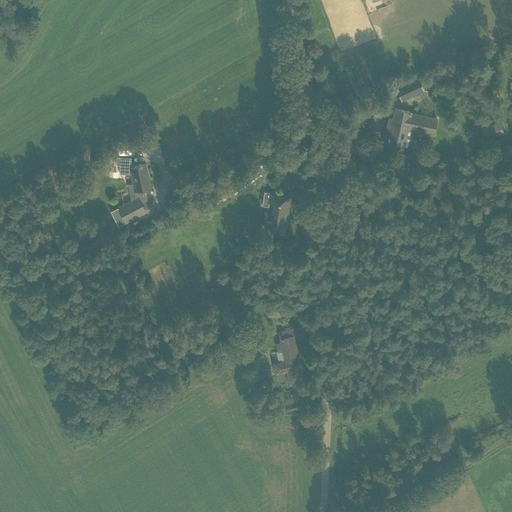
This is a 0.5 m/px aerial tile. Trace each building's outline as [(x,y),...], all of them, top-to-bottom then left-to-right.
[(424,90),(418,77),(395,88),(400,101),(424,90)] [(387,144),(397,146),(402,147),(406,128),(433,134),(436,119),(410,113),(410,112),(395,108),(393,119),(388,118),(386,125),(387,126),(387,125),(391,126),(389,137),(387,137),(387,138),(388,139),(387,144)] [(503,122),(481,123),(481,135),(504,134),(503,122)] [(148,179),(145,164),(145,163),(141,164),(141,163),(138,164),(139,165),(130,167),(130,165),(120,164),(119,173),(131,173),(134,182),(128,183),(131,200),(117,207),(125,222),(145,211),(141,202),(145,199),(143,194),(141,189),(151,187),(149,179),(148,179)] [(221,189),(228,200),(254,181),(246,171),(221,189)] [(260,205),(266,206),(267,202),(274,203),(271,221),(266,220),(264,231),(284,234),(290,195),(262,191),(260,205)] [(154,286),(175,277),(167,260),(146,270),(154,286)] [(267,304),(267,316),(279,315),(279,303),(267,304)] [(280,341),(275,342),(277,351),(282,350),(284,360),(273,362),(275,373),(288,370),(291,383),(303,381),(300,368),(298,354),(297,354),(294,338),(300,337),(298,327),(280,331),(279,330),(278,330),(280,341)]
